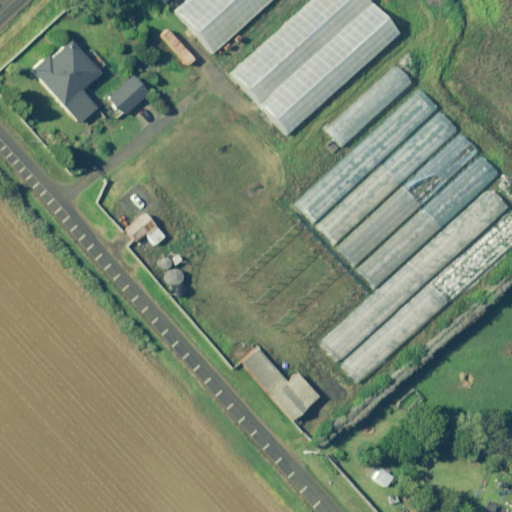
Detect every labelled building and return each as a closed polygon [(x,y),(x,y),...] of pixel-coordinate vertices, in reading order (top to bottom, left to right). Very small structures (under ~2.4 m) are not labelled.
[(188,0),(176,11),(212,51),(268,0),(188,0)] [(373,0),(318,0),(235,76),(291,138),(405,34),(373,0)] [(95,74),(67,42),(47,59),(44,56),(28,70),(75,124),(92,108),(76,90),(95,74)] [(410,82),(395,66),(325,131),(340,147),(410,82)] [(145,93),(128,75),(104,98),(121,116),(145,93)] [(316,227),(436,112),(416,91),(296,205),(316,227)] [(436,112),(316,227),(337,248),(457,134),(436,112)] [(457,134),(337,248),(357,270),(477,155),(457,134)] [(477,155),(357,270),(376,290),(497,175),(477,155)] [(162,236),(141,214),(123,231),(133,242),(142,233),(153,245),(162,236)] [(283,383),(254,349),(239,362),(289,420),(315,398),(294,373),(283,383)] [(432,511),(423,503),(414,511),(432,511)]
